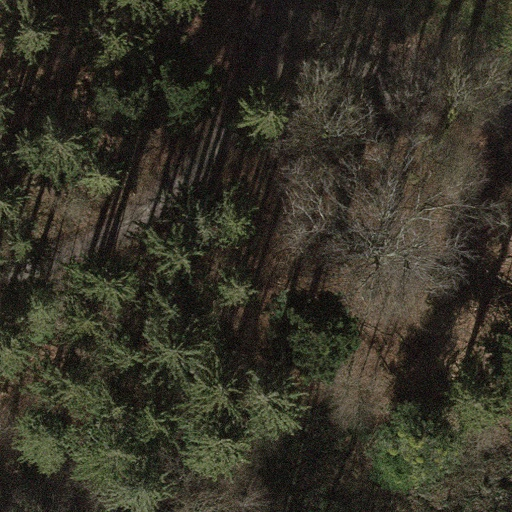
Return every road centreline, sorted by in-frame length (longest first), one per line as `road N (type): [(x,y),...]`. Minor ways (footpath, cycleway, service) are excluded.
road 1 (track): [(0,281),(192,185),(298,48)]
road 2 (track): [(298,48),(511,123)]
